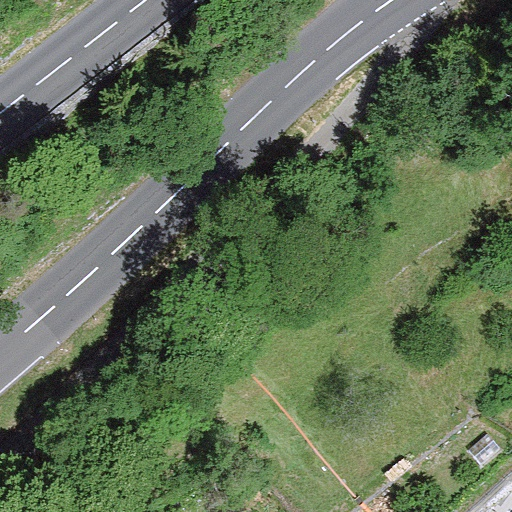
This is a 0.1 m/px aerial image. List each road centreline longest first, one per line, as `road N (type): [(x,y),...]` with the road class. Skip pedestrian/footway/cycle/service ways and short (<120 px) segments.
road 1 (residential): [(412,0),(410,43),(294,174),(0,465)]
road 2 (secondary): [(0,349),(320,53),(393,0)]
road 3 (secondary): [(144,0),(0,112)]
